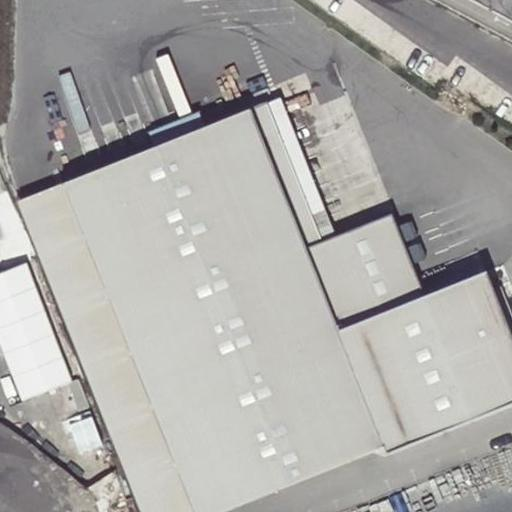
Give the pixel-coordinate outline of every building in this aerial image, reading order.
[(280,95),(267,100),(322,240),(336,234),(280,95)] [(322,240),(267,100),(66,180),(19,198),(137,498),(142,511),(206,511),(382,441),(339,330),(424,296),(392,213),(336,234),(322,240)] [(1,245),(10,270),(28,311),(43,305),(16,238),(1,245)] [(0,273),(10,270),(1,245),(0,245),(0,273)] [(0,314),(6,329),(31,319),(28,311),(10,270),(0,273),(0,314)] [(511,402),(511,340),(485,272),(424,296),(339,330),(382,441),(387,453),(511,402)]
